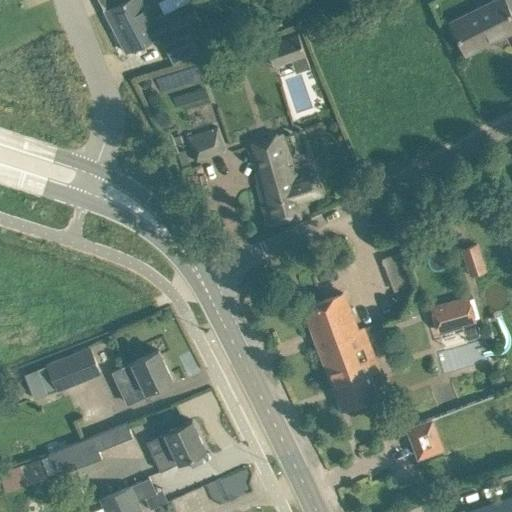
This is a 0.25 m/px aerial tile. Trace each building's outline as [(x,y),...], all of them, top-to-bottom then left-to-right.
[(152,18),(142,0),(120,0),(115,3),(104,8),(126,51),(159,34),(167,50),(193,37),(191,34),(204,28),(189,0),(161,0),(159,1),(164,11),(152,18)] [(466,51),(511,28),(511,15),(504,0),(495,0),(451,22),(466,51)] [(266,41),(274,64),(305,54),(298,30),(266,41)] [(158,89),(202,81),(199,65),(155,74),(158,89)] [(197,160),(226,149),(217,125),(188,136),(197,160)] [(299,175),(287,140),(284,131),(247,142),(252,160),(257,158),(260,170),(256,171),(259,183),(257,183),(267,224),(308,212),(306,201),(325,195),(318,170),(299,175)] [(471,276),(487,271),(477,243),(462,249),(471,276)] [(357,327),(344,292),(305,307),(333,385),(336,383),(346,408),(381,395),(372,370),(380,367),(365,325),(357,327)] [(438,332),(476,321),(468,296),(430,307),(438,332)] [(57,390),(100,372),(90,348),(37,369),(46,392),(57,388),(57,390)] [(129,401),(148,392),(147,390),(172,378),(159,348),(114,369),(129,401)] [(408,427),(418,454),(420,462),(511,427),(511,388),(430,419),(408,427)] [(161,469),(205,448),(192,419),(148,439),(154,452),(153,453),(161,469)] [(58,474),(101,457),(99,449),(133,436),(127,421),(49,452),(58,474)] [(0,469),(0,474),(6,491),(45,476),(38,456),(0,469)] [(245,465),(190,489),(200,511),(201,511),(255,488),(245,465)] [(142,511),(137,500),(157,491),(150,476),(103,497),(106,504),(91,511),(142,511)] [(511,511),(511,494),(460,511),(511,511)]
